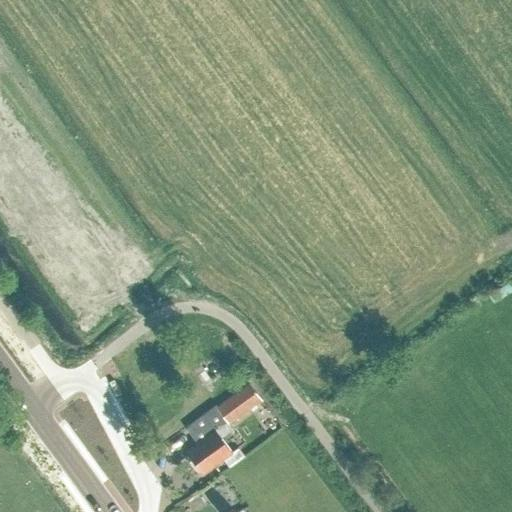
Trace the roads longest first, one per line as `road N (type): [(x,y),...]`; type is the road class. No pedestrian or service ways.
road 1 (unclassified): [(145,511),(147,491),(82,372),(60,388)]
road 2 (secondary): [(105,511),(30,407)]
